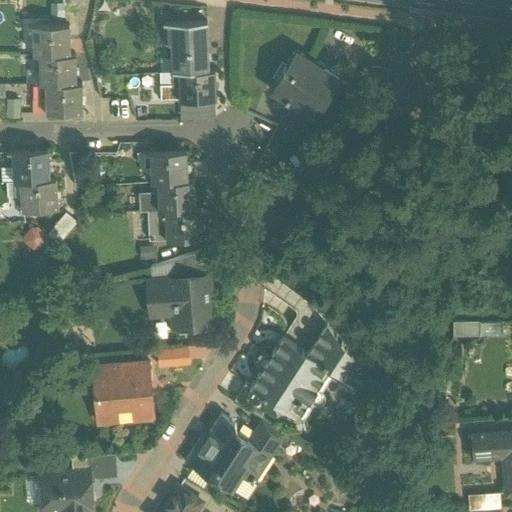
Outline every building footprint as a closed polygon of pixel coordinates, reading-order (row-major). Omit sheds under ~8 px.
[(207,22),(164,23),(165,43),(166,43),(208,41),(207,22)] [(70,25),(29,26),(29,27),(35,27),(35,55),(35,56),(41,56),(70,55),(70,54),(69,26),(70,26),(70,25)] [(208,41),(166,43),(166,44),(173,43),(174,71),(173,71),(173,72),(179,72),(209,70),(209,69),(209,70),(208,42),(208,41)] [(313,61),(296,51),(271,91),(288,101),(290,99),(316,116),(315,118),(316,119),(341,79),(340,78),(339,79),(312,62),(313,61)] [(70,55),(41,56),(42,84),(41,84),(47,84),(77,84),(76,83),(75,56),(76,56),(76,55),(70,55)] [(390,68),(364,66),(358,91),(384,96),(390,68)] [(209,70),(179,72),(179,73),(180,72),(180,84),(181,100),(180,100),(181,101),(217,99),(217,98),(216,98),(215,71),(215,70),(209,70)] [(77,84),(47,84),(47,85),(48,112),(47,112),(47,113),(83,113),(82,112),(82,84),(77,84)] [(180,84),(152,85),(152,101),(180,100),(181,100),(180,84)] [(49,150),(7,153),(7,154),(13,153),(16,181),(15,181),(15,182),(21,181),(51,179),(51,178),(50,178),(48,151),(49,151),(49,150)] [(186,151),(146,153),(146,154),(152,153),(153,183),(154,183),(159,182),(188,181),(186,151)] [(51,179),(21,181),(21,182),(22,182),(24,210),(23,210),(23,211),(59,208),(59,207),(58,207),(56,179),(57,179),(51,179)] [(188,181),(159,182),(160,211),(166,211),(195,209),(193,180),(188,181)] [(154,192),(140,193),(141,212),(149,212),(160,211),(159,182),(154,183),(154,192)] [(195,209),(166,211),(168,240),(203,238),(201,209),(195,209)] [(160,211),(149,212),(150,241),(168,240),(166,211),(160,211)] [(201,252),(174,259),(176,278),(203,276),(201,252)] [(176,278),(153,280),(155,309),(175,307),(177,327),(194,326),(194,321),(212,320),(210,294),(208,294),(207,278),(209,278),(208,276),(203,276),(176,278)] [(307,301),(284,336),(308,351),(327,322),(315,307),(307,301)] [(480,320),(480,334),(500,334),(500,321),(480,320)] [(368,371),(327,322),(308,351),(332,368),(327,375),(354,393),(368,371)] [(476,322),(454,322),(455,334),(476,334),(476,322)] [(252,384),(250,387),(272,401),(299,419),(327,375),(332,368),(308,351),(284,336),(283,336),(252,384)] [(173,348),(160,349),(161,362),(174,361),(173,348)] [(149,361),(94,366),(99,422),(154,417),(149,361)] [(272,401),(250,387),(252,384),(247,381),(235,399),(262,416),(272,401)] [(236,422),(222,413),(204,440),(200,438),(186,460),(213,478),(213,477),(233,490),(243,474),(253,481),(260,471),(258,470),(269,453),(250,440),(238,432),(236,422)] [(287,433),(265,418),(250,440),(269,453),(272,455),(287,433)] [(511,433),(472,436),(473,460),(505,458),(508,494),(511,493),(511,433)] [(116,453),(72,457),(74,471),(90,470),(91,478),(98,477),(98,478),(118,476),(116,453)] [(74,471),(41,474),(43,493),(54,492),(55,508),(59,511),(93,511),(91,478),(90,470),(74,471)] [(178,486),(161,511),(194,511),(202,501),(178,486)] [(500,493),(485,494),(487,509),(501,508),(500,493)]
